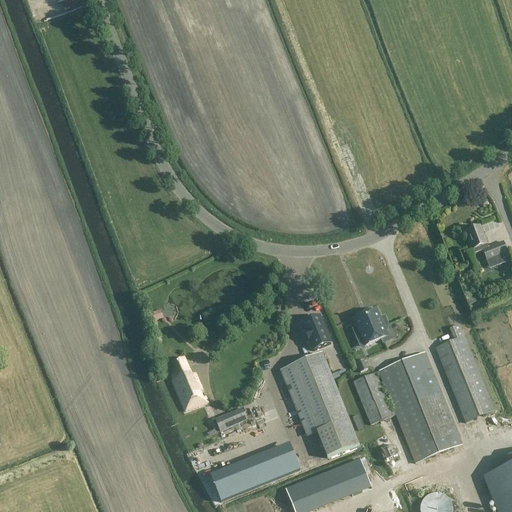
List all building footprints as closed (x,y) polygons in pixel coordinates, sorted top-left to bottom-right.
[(467,232),(474,251),(476,255),(484,252),(487,262),(508,255),(504,243),(489,249),(481,227),(467,232)] [(378,310),(354,319),(358,329),(354,330),(361,348),(382,339),(384,344),(395,339),(386,317),(382,319),(378,310)] [(152,325),(164,322),(161,314),(150,317),(152,325)] [(320,317),(303,324),(315,352),(331,345),(320,317)] [(494,413),(460,327),(450,331),(454,343),(436,351),(466,424),(494,413)] [(427,354),(354,384),(373,426),(399,415),(420,465),(467,445),(427,354)] [(281,373),(307,437),(318,433),(328,459),(359,447),(323,357),(281,373)] [(174,375),(172,375),(173,385),(186,414),(209,404),(206,398),(203,400),(200,393),(203,391),(196,374),(192,376),(185,360),(171,367),(174,375)] [(364,361),(356,365),(360,374),(368,371),(364,361)] [(243,410),(215,422),(220,433),(248,421),(243,410)] [(505,474),(488,481),(500,511),(511,511),(511,456),(500,462),(505,474)] [(361,464),(285,494),(292,511),(317,511),(372,490),(361,464)] [(421,510),(420,511),(452,511),(453,511),(452,507),(450,502),(447,498),(441,496),(435,495),(429,497),(424,501),(422,504),(421,510)]
